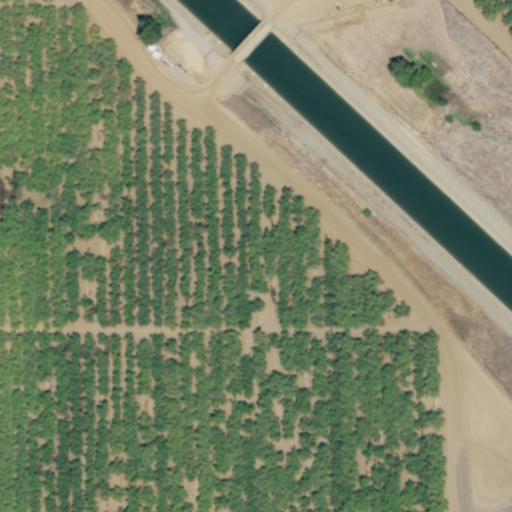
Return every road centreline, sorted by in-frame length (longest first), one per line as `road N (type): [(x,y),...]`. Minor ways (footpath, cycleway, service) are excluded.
road 1 (track): [(511,420),(390,273),(188,93)]
road 2 (track): [(436,329),(0,329)]
road 3 (track): [(230,63),(209,88),(177,91),(87,0)]
road 4 (track): [(443,339),(451,511)]
